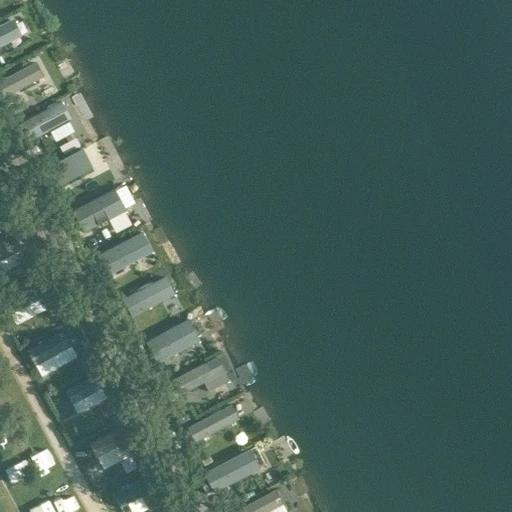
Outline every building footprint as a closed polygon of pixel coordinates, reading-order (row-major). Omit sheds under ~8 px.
[(0,23),(0,47),(20,38),(11,18),(0,23)] [(81,140),(99,133),(83,92),(61,100),(74,133),(78,132),(81,140)] [(4,102),(8,109),(16,104),(13,97),(4,102)] [(50,129),(53,139),(72,132),(61,103),(28,116),(35,135),(50,129)] [(49,136),(41,141),(47,152),(55,148),(49,136)] [(52,188),(108,164),(98,142),(42,166),(52,188)] [(117,232),(130,225),(122,209),(134,202),(124,182),(71,209),(82,231),(109,217),(117,232)] [(95,257),(87,261),(93,273),(101,269),(95,257)] [(124,320),(173,293),(163,275),(114,302),(124,320)] [(142,344),(134,348),(141,361),(148,356),(142,344)] [(82,366),(93,361),(86,348),(76,354),(78,357),(82,366)] [(76,413),(105,396),(93,373),(63,390),(76,413)] [(177,397),(165,403),(170,412),(182,406),(177,397)] [(230,404),(181,426),(189,444),(238,422),(230,404)] [(111,406),(103,411),(106,418),(115,414),(111,406)] [(114,429),(88,442),(101,468),(127,455),(114,429)] [(193,442),(185,446),(191,458),(199,454),(193,442)] [(143,465),(152,460),(146,448),(137,453),(143,465)] [(207,492),(258,472),(249,450),(198,471),(207,492)] [(126,487),(113,491),(117,505),(130,501),(126,487)] [(285,511),(275,489),(227,511),(285,511)] [(22,511),(55,511),(51,498),(21,508),(22,511)]
